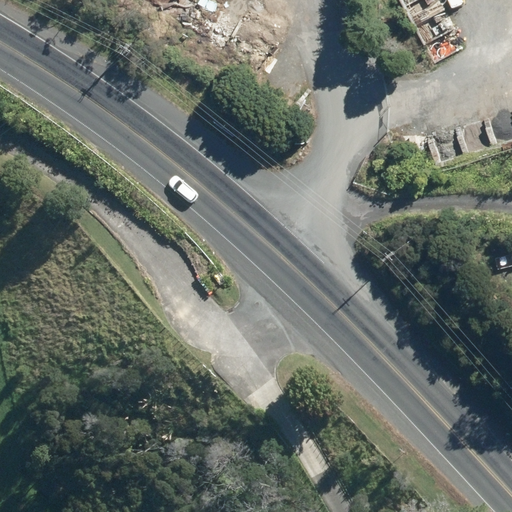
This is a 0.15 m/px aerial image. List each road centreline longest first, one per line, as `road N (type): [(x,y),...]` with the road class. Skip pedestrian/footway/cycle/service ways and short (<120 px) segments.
road 1 (secondary): [(511,499),(334,306),(106,99),(0,40)]
road 2 (unknown): [(333,129),(465,75),(511,7)]
road 3 (unknown): [(309,283),(333,129)]
road 4 (unknown): [(333,129),(294,68),(291,0)]
